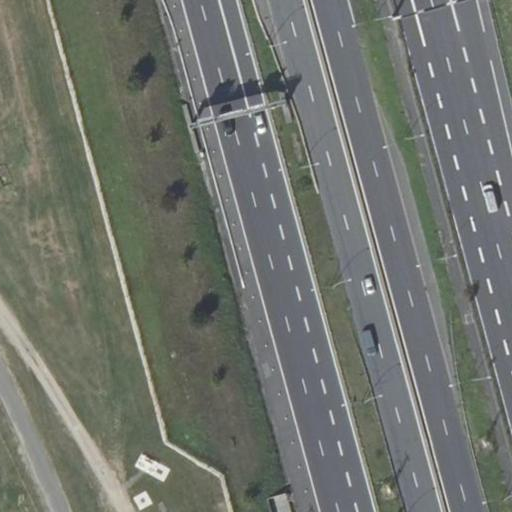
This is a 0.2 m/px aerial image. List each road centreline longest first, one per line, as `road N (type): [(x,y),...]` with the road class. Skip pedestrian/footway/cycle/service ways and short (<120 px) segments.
road 1 (trunk): [(283,0),(423,511)]
road 2 (trunk): [(467,511),(328,0)]
road 3 (trunk): [(251,185),(339,511)]
road 4 (track): [(0,304),(125,511)]
road 5 (motorway): [(200,0),(251,185)]
road 6 (trunk): [(511,298),(462,113)]
road 7 (trunk): [(227,0),(259,121),(251,185)]
road 8 (trunk): [(462,113),(423,68),(402,0)]
